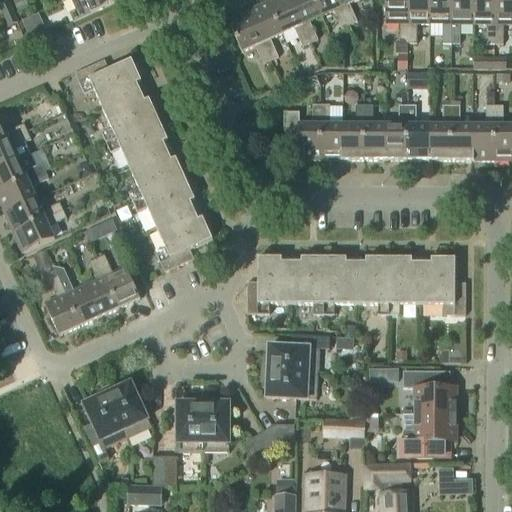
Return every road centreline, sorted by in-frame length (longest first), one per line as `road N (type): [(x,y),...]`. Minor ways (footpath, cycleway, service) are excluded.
road 1 (residential): [(495,511),(496,198)]
road 2 (residential): [(256,196),(496,198)]
road 3 (residential): [(159,320),(47,372),(0,268)]
road 4 (residential): [(256,196),(174,18)]
road 5 (residential): [(0,97),(174,18)]
road 6 (residential): [(159,320),(228,287),(256,196)]
